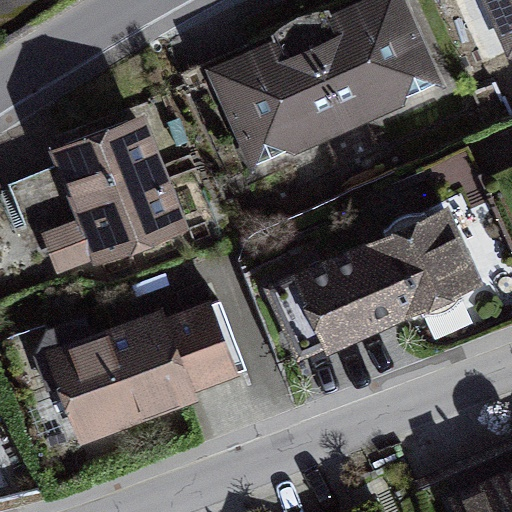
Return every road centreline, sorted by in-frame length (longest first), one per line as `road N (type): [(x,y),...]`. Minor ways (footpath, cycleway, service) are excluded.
road 1 (residential): [(144,511),(511,364)]
road 2 (residential): [(0,98),(154,0)]
